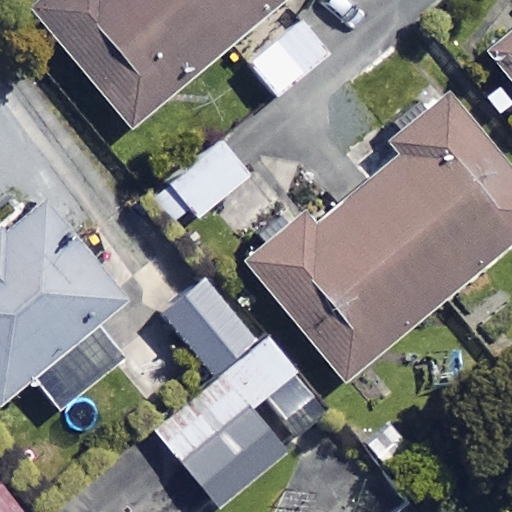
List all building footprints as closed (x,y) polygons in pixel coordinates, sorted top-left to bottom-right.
[(225,49),(268,101),(324,54),(281,2),(283,0),(44,0),(16,23),(114,141),(225,49)] [(511,33),(472,66),(511,113),(511,33)] [(405,158),(309,236),(297,222),(224,281),(322,403),(511,248),(511,186),(443,102),(392,143),(405,158)] [(243,178),(216,145),(147,200),(174,234),(243,178)] [(214,212),(237,240),(282,204),(258,176),(214,212)] [(115,308),(31,205),(0,229),(0,402),(29,379),(55,411),(115,362),(89,330),(115,308)] [(252,350),(200,283),(158,316),(211,383),(147,433),(209,511),(218,511),(280,463),(270,451),(316,414),(261,343),(252,350)] [(298,469),(272,490),(290,511),(396,511),(399,510),(325,423),(286,456),(298,469)] [(0,511),(9,511),(0,499),(0,511)]
